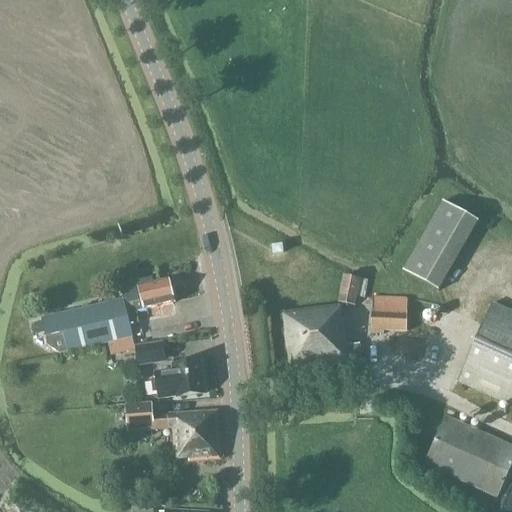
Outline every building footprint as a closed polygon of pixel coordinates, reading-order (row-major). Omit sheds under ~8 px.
[(403,272),(439,293),(479,223),(443,202),(403,272)] [(274,256),(284,255),(283,246),(273,247),(274,256)] [(368,282),(343,277),(338,304),(355,307),(357,298),(365,300),(368,282)] [(41,320),(42,321),(33,321),(37,339),(46,337),(48,347),(61,355),(68,353),(68,355),(122,341),(124,348),(135,346),(130,326),(159,319),(160,321),(177,316),(175,305),(176,305),(169,280),(153,284),(152,279),(120,287),(123,300),(41,320)] [(373,298),(371,332),(406,334),(408,299),(373,298)] [(511,313),(492,305),(457,382),(511,406),(511,313)] [(281,314),(287,363),(288,371),(349,363),(362,361),(360,345),(347,346),(344,321),(343,321),(341,310),(340,307),(334,306),(281,314)] [(403,355),(424,356),(424,338),(404,337),(403,355)] [(163,344),(135,349),(138,367),(167,363),(163,344)] [(156,373),(159,401),(176,399),(176,401),(204,396),(200,362),(173,366),(173,371),(156,373)] [(151,405),(125,408),(128,434),(171,430),(174,461),(176,463),(188,461),(188,463),(221,460),(217,413),(152,417),(151,405)] [(511,449),(445,419),(425,464),(497,498),(511,466),(511,449)]
